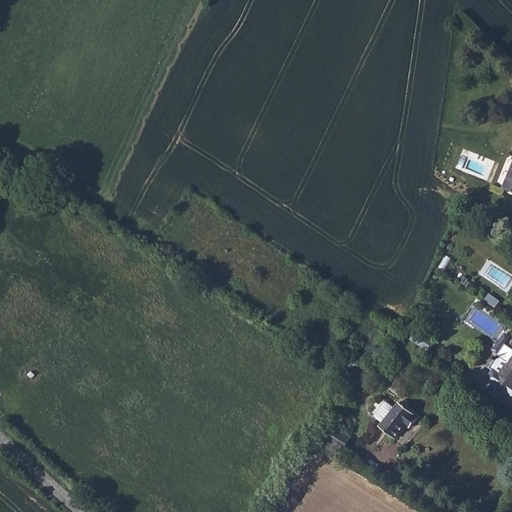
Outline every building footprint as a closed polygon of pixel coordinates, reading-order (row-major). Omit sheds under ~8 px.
[(472,236),(491,210),(477,200),(463,228),(472,236)] [(428,330),(422,340),(438,351),(444,342),(428,330)] [(511,350),(508,357),(500,369),(503,371),(497,380),(510,390),(511,386),(511,350)] [(408,402),(403,409),(395,422),(392,427),(407,437),(416,423),(422,425),(426,419),(422,415),(424,413),(408,402)] [(395,422),(403,409),(396,405),(390,412),(389,418),(395,422)] [(343,432),(340,439),(348,443),(351,436),(343,432)]
